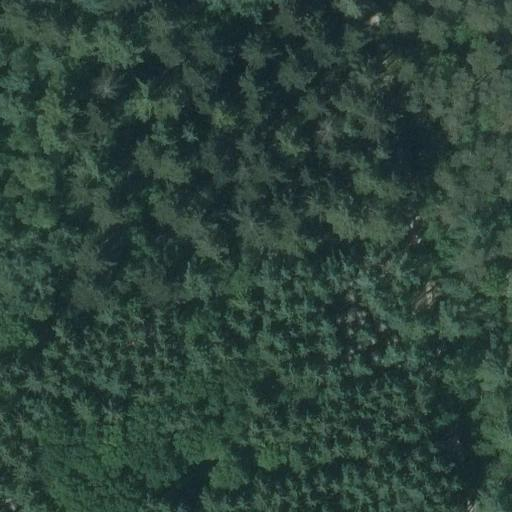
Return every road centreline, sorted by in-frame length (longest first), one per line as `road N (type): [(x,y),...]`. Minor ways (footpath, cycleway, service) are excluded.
road 1 (track): [(511,197),(0,317)]
road 2 (track): [(472,511),(372,0)]
